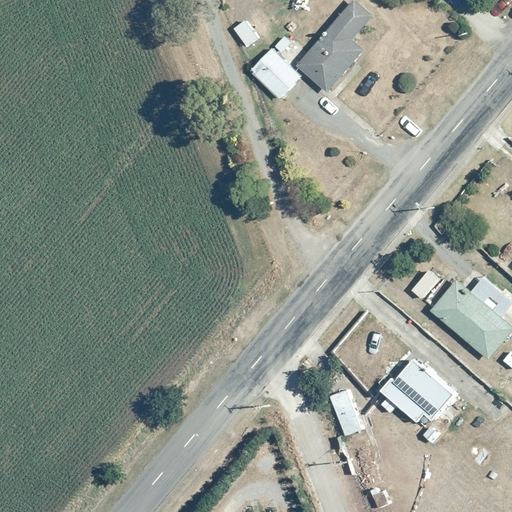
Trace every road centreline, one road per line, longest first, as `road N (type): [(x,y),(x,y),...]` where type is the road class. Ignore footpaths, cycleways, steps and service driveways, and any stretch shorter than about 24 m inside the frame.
road 1 (unclassified): [(511,77),(141,511)]
road 2 (unknown): [(278,366),(335,511)]
